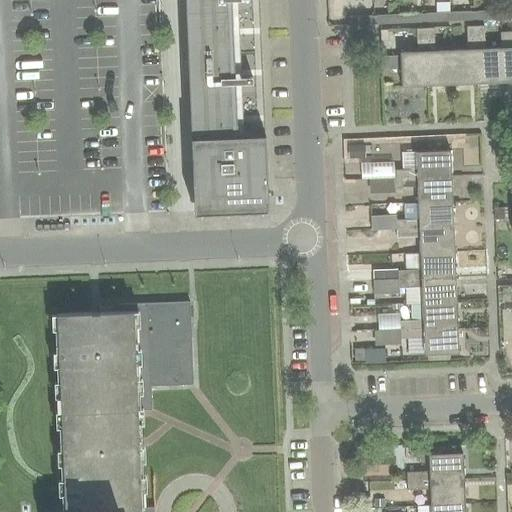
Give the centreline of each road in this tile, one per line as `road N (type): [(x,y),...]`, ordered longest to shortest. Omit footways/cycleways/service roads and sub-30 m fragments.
road 1 (unclassified): [(0,253),(314,245)]
road 2 (residential): [(314,245),(305,0)]
road 3 (residential): [(320,409),(511,402)]
road 4 (residential): [(320,409),(314,245)]
